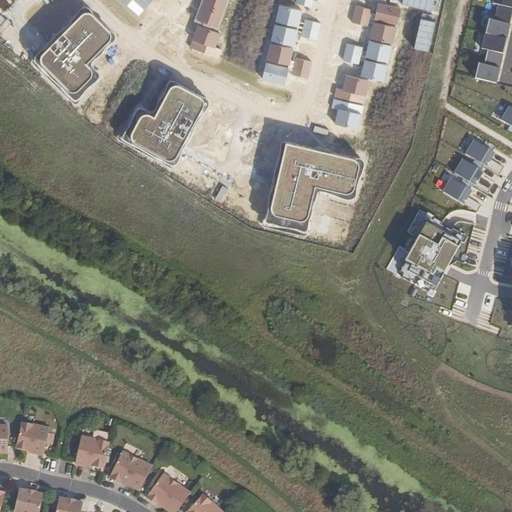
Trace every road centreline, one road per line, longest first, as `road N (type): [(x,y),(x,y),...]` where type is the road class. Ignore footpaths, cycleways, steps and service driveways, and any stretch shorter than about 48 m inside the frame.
road 1 (track): [(465,0),(440,140),(378,277),(387,300),(440,318)]
road 2 (residential): [(139,511),(94,492),(0,470)]
